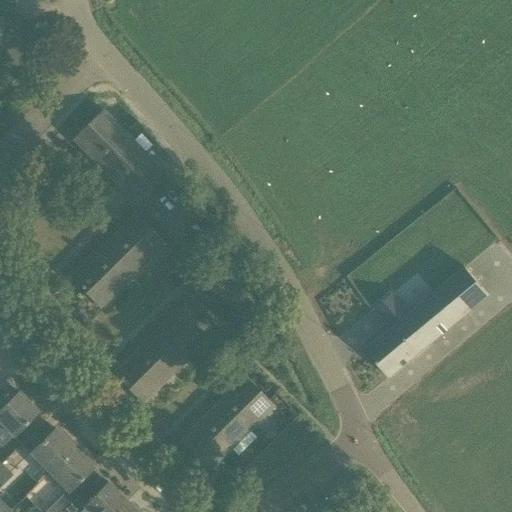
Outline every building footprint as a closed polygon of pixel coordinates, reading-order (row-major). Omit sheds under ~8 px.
[(72,140),(94,162),(124,132),(102,111),(72,140)] [(94,162),(115,183),(145,153),(124,132),(94,162)] [(145,153),(115,183),(136,204),(166,175),(145,153)] [(113,235),(143,265),(164,244),(134,214),(113,235)] [(143,265),(113,235),(92,257),(121,287),(143,265)] [(92,257),(70,278),(100,308),(121,287),(92,257)] [(389,378),(489,295),(466,267),(409,314),(392,295),(375,309),(392,328),(366,350),(389,378)] [(210,278),(200,288),(212,301),(222,290),(210,278)] [(156,331),(185,361),(207,340),(177,310),(156,331)] [(156,331),(134,352),(164,382),(185,361),(156,331)] [(164,382),(134,352),(113,374),(143,404),(164,382)] [(222,398),(251,428),(273,407),(243,377),(222,398)] [(0,423),(12,436),(38,411),(18,392),(0,409),(0,423)] [(251,428),(222,398),(200,419),(230,449),(251,428)] [(230,449),(200,419),(179,440),(181,442),(190,452),(209,471),(230,449)] [(48,473),(73,448),(54,429),(29,453),(48,473)] [(181,442),(172,451),(181,461),(190,452),(181,442)] [(73,448),(48,473),(67,492),(92,467),(73,448)] [(0,487),(12,475),(1,464),(0,465),(0,464),(0,487)] [(82,507),(86,511),(116,511),(127,502),(107,482),(82,507)] [(45,511),(62,511),(70,505),(61,496),(45,511)] [(0,511),(7,511),(10,510),(0,500),(0,511)] [(136,511),(127,502),(116,511),(136,511)]
